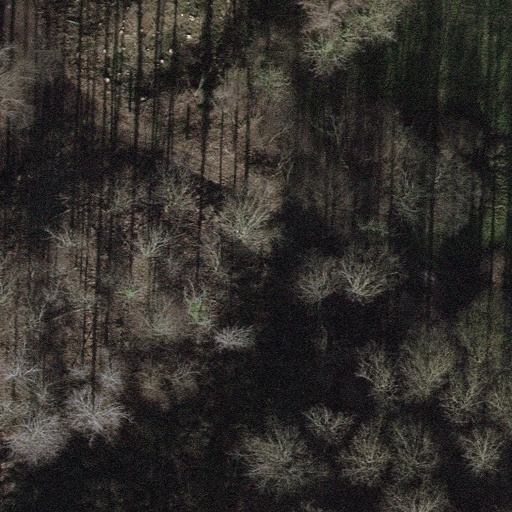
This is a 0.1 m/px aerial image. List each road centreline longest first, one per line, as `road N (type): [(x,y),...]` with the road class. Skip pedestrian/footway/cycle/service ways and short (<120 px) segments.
road 1 (track): [(84,97),(511,339)]
road 2 (track): [(84,97),(10,0)]
